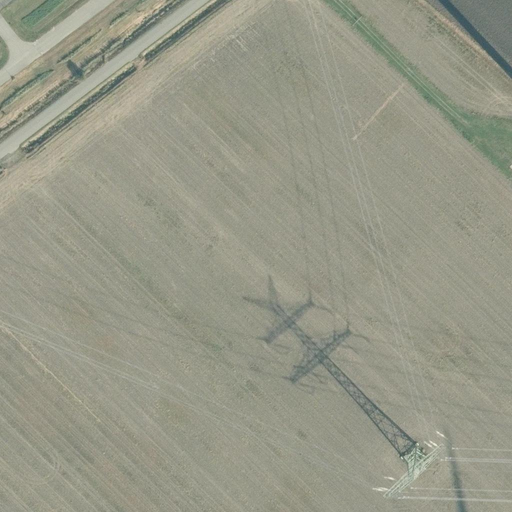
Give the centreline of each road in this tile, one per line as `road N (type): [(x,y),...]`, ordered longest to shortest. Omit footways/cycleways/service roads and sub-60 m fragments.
road 1 (track): [(330,0),(511,162)]
road 2 (unclassified): [(0,147),(192,0)]
